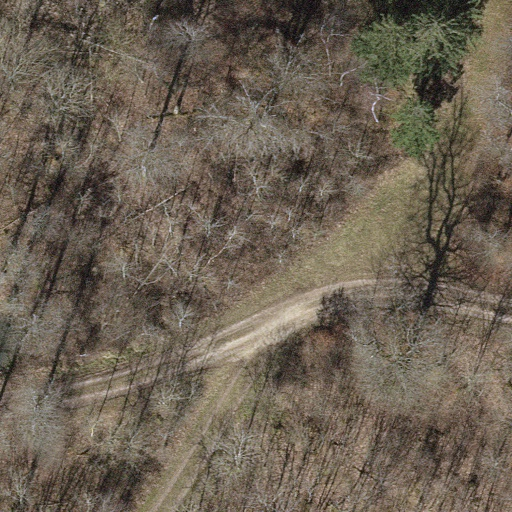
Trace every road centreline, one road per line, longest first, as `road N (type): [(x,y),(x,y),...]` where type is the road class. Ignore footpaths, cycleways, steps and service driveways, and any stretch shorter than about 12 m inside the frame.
road 1 (track): [(511,309),(361,288),(86,387),(0,398)]
road 2 (track): [(156,511),(280,315)]
